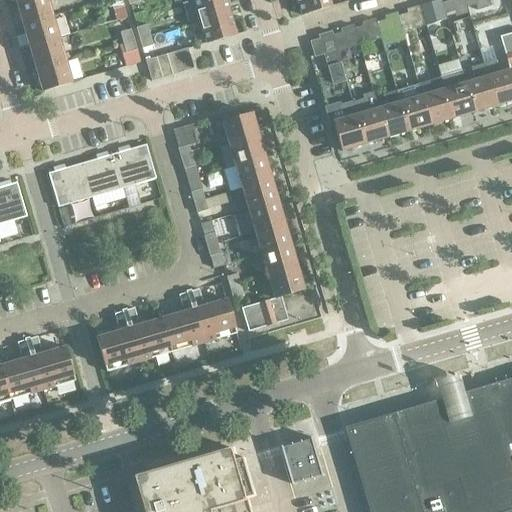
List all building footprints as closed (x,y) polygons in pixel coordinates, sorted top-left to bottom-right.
[(22,26),(52,17),(46,0),(30,0),(16,4),(22,26)] [(110,0),(113,11),(116,22),(126,19),(120,0),(110,0)] [(192,0),(199,22),(229,13),(225,0),(192,0)] [(328,0),(295,0),(301,16),(331,8),(328,0)] [(444,15),(445,15),(453,12),(455,18),(468,14),(466,8),(463,0),(450,0),(451,2),(441,4),(444,15)] [(463,0),(466,8),(476,6),(478,11),(491,7),(488,0),(463,0)] [(422,21),(423,21),(432,18),(434,24),(447,20),(445,15),(444,15),(441,4),(440,1),(428,4),(429,8),(419,11),(422,21)] [(400,28),(402,27),(410,25),(412,31),(425,27),(423,21),(422,21),(419,11),(418,7),(406,11),(407,14),(397,17),(400,28)] [(199,22),(206,44),(236,36),(229,13),(199,22)] [(390,37),(403,33),(402,27),(400,28),(397,17),(396,13),(384,17),(385,21),(375,24),(378,34),(388,31),(390,37)] [(52,17),(22,26),(29,48),(58,39),(52,17)] [(363,27),(353,30),(356,41),(357,40),(366,38),(368,43),(380,40),(378,34),(375,24),(374,20),(362,23),(363,27)] [(136,29),(139,39),(149,36),(146,26),(136,29)] [(341,34),(332,37),(335,47),(344,44),(346,49),(358,46),(357,40),(356,41),(353,30),(352,26),(340,30),(341,34)] [(133,41),(130,31),(120,34),(123,44),(133,41)] [(337,54),(335,47),(332,37),(330,33),(318,36),(319,40),(310,43),(313,53),(323,50),(324,57),(337,54)] [(511,34),(499,38),(509,71),(511,78),(511,77),(511,34)] [(149,36),(139,39),(142,50),(152,47),(149,36)] [(58,39),(29,48),(35,70),(65,61),(58,39)] [(126,54),(136,51),(133,41),(123,44),(126,54)] [(183,73),(193,70),(187,50),(176,53),(183,73)] [(166,56),(172,76),(183,73),(176,53),(166,56)] [(156,59),(162,79),(172,76),(166,56),(156,59)] [(145,62),(151,82),(162,79),(156,59),(145,62)] [(35,70),(42,93),(71,84),(65,61),(35,70)] [(498,74),(495,62),(483,65),(495,107),(511,102),(511,81),(511,78),(509,71),(498,74)] [(344,82),(339,64),(327,67),(332,85),(344,82)] [(464,84),(473,114),(495,107),(483,65),(470,69),(474,81),(464,84)] [(439,78),(442,91),(451,120),(473,114),(464,84),(461,71),(439,78)] [(421,97),(429,127),(451,120),(442,91),(421,97)] [(377,110),(386,140),(407,133),(399,103),(395,92),(383,95),(386,107),(377,110)] [(399,103),(407,133),(429,127),(421,97),(399,103)] [(351,104),(364,146),(386,140),(377,110),(371,112),(367,99),(351,104)] [(341,106),(345,119),(332,123),(341,153),(364,146),(351,104),(341,106)] [(228,146),(258,137),(251,114),(221,123),(228,146)] [(235,168),(264,159),(258,137),(228,146),(235,168)] [(146,146),(113,155),(123,190),(156,180),(146,146)] [(177,150),(180,160),(191,157),(188,147),(177,150)] [(90,199),(123,190),(113,155),(80,165),(90,199)] [(180,160),(183,170),(194,167),(191,157),(180,160)] [(241,190),(271,181),(264,159),(235,168),(241,190)] [(57,209),(90,199),(80,165),(47,175),(57,209)] [(271,181),(241,190),(247,212),(277,203),(271,181)] [(0,225),(26,218),(16,184),(0,188),(0,225)] [(190,194),(193,204),(204,201),(201,191),(190,194)] [(193,204),(196,214),(207,211),(204,201),(193,204)] [(277,203),(247,212),(254,234),(284,225),(277,203)] [(284,225),(254,234),(260,255),(290,247),(284,225)] [(203,237),(206,248),(217,245),(214,234),(203,237)] [(220,255),(217,245),(206,248),(209,258),(220,255)] [(290,247),(260,255),(267,277),(297,268),(290,247)] [(297,268),(267,277),(273,300),(280,298),(303,291),(297,268)] [(226,278),(229,288),(239,285),(236,275),(226,278)] [(239,285),(229,288),(232,299),(242,296),(239,285)] [(190,293),(194,305),(202,303),(198,290),(190,293)] [(178,296),(182,308),(190,306),(186,294),(178,296)] [(248,333),(282,323),(279,314),(285,313),(280,298),(273,300),(241,310),(248,333)] [(193,310),(203,344),(236,335),(226,300),(193,310)] [(134,309),(126,312),(129,324),(137,321),(134,309)] [(171,354),(203,344),(193,310),(161,320),(171,354)] [(117,327),(125,325),(122,313),(114,315),(117,327)] [(161,320),(129,329),(139,363),(171,354),(161,320)] [(106,373),(139,363),(129,329),(96,339),(106,373)] [(37,338),(29,340),(32,352),(40,350),(37,338)] [(17,344),(20,355),(20,356),(28,354),(25,341),(17,344)] [(42,392),(75,382),(65,348),(32,358),(42,392)] [(0,369),(9,401),(42,392),(32,358),(0,366),(0,369)] [(0,369),(0,404),(9,401),(0,369)] [(511,389),(494,395),(511,455),(511,389)] [(349,428),(347,429),(347,431),(354,453),(354,455),(361,476),(371,511),(511,511),(511,455),(494,395),(470,402),(468,403),(446,409),(444,402),(445,402),(445,400),(443,400),(442,401),(420,407),(418,408),(397,414),(394,415),(373,421),(371,422),(349,428)] [(313,439),(283,448),(294,486),(324,477),(313,439)] [(256,497),(252,484),(245,459),(237,461),(234,450),(148,475),(138,478),(148,511),(252,511),(249,499),(256,497)]
